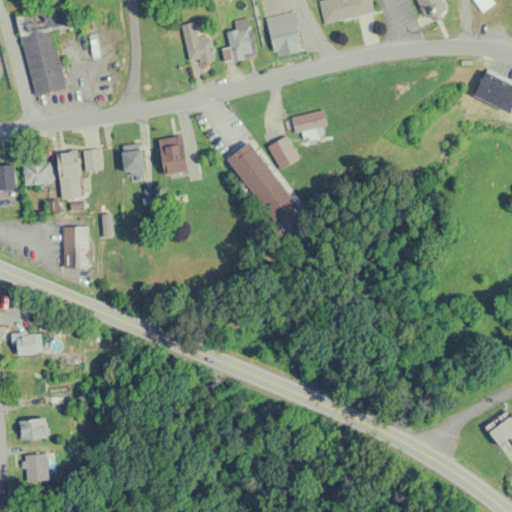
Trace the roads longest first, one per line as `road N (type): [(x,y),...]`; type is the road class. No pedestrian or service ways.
road 1 (primary): [(505,511),(485,493),(308,397),(0,267)]
road 2 (residential): [(511,66),(464,55),(0,126)]
road 3 (residential): [(0,7),(27,124)]
